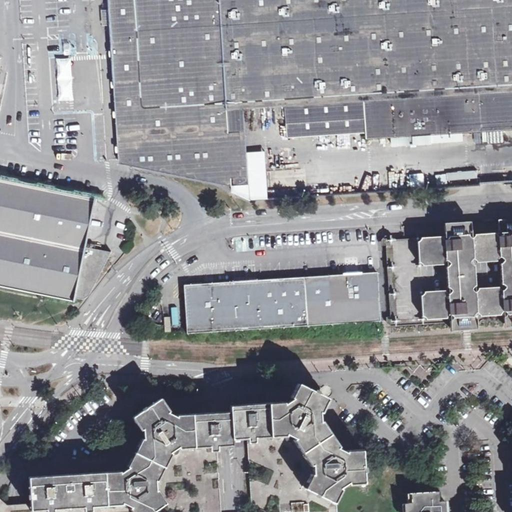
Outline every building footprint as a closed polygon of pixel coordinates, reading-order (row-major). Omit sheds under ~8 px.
[(511,0),(109,0),(110,6),(111,20),(112,33),(115,83),(120,161),(130,163),(167,171),(233,185),(231,151),(231,146),(230,134),(240,133),(239,125),(229,125),(229,120),(229,117),(228,108),(244,107),(259,106),(278,105),(288,105),(366,100),(367,132),(368,138),(373,138),(387,137),(391,137),(392,145),(433,142),(432,134),(436,134),(445,133),(463,132),(507,129),(511,128),(511,0)] [(55,93),(56,100),(74,99),(74,92),(73,83),(73,74),(72,65),(72,57),(53,58),(53,66),(54,75),(55,84),(55,93)] [(366,100),(288,105),(290,135),(367,132),(366,100)] [(231,151),(233,185),(234,190),(254,199),(268,198),(265,152),(247,153),(247,145),(245,119),(244,107),(228,108),(229,117),(229,120),(229,125),(239,125),(240,133),(230,134),(231,146),(231,151)] [(432,134),(433,142),(463,141),(463,132),(445,133),(436,134),(432,134)] [(422,184),(421,169),(409,170),(410,185),(422,184)] [(0,178),(95,198),(96,192),(0,172),(0,178)] [(0,286),(73,301),(74,298),(81,299),(85,297),(88,295),(90,291),(108,258),(94,254),(95,248),(96,243),(86,241),(95,198),(0,178),(0,286)] [(511,230),(492,232),(491,232),(468,233),(389,237),(390,251),(394,321),(466,317),(511,314),(511,230)] [(94,254),(108,258),(111,252),(95,248),(94,254)] [(304,276),(307,324),(380,320),(377,271),(326,274),(304,276)] [(186,331),(307,324),(304,276),(240,279),(225,280),(202,282),(184,283),(186,331)] [(160,311),(160,298),(150,303),(148,312),(160,311)] [(164,325),(175,324),(174,306),(168,306),(168,316),(164,317),(164,325)] [(230,412),(216,412),(218,447),(233,446),(233,440),(247,439),(286,437),(286,434),(288,435),(295,439),(294,440),(311,466),(313,465),(313,475),(309,473),(302,486),(305,487),(305,488),(331,502),(335,504),(336,503),(338,504),(345,491),(340,488),(349,483),(349,485),(364,485),(363,450),(348,450),(347,450),(347,453),(338,448),(340,446),(323,421),(321,422),(320,414),(319,411),(322,413),(329,399),(326,398),(297,383),(291,397),(294,399),(285,404),(284,402),(246,404),(230,405),(230,412)] [(216,447),(218,447),(216,412),(177,414),(177,416),(167,412),(169,411),(161,398),(158,399),(132,417),(141,431),(144,429),(144,439),(141,438),(127,466),(129,468),(121,473),(121,471),(30,476),(31,502),(32,511),(123,506),(123,503),(132,507),(131,509),(133,511),(154,511),(156,511),(168,503),(161,492),(160,489),(158,491),(156,480),(159,482),(173,454),(171,452),(177,448),(179,446),(180,449),(216,447)] [(330,505),(331,502),(305,488),(305,487),(302,486),(309,473),(313,475),(313,465),(311,466),(294,440),(295,439),(288,435),(286,434),(286,437),(247,439),(251,511),(328,511),(328,509),(330,505)] [(168,503),(156,511),(220,511),(216,447),(180,449),(179,446),(177,448),(171,452),(173,454),(159,482),(156,480),(158,491),(160,489),(161,492),(168,503)] [(453,511),(453,499),(444,499),(445,492),(420,492),(421,501),(416,502),(417,511),(414,511),(413,511),(453,511)] [(156,511),(154,511),(133,511),(131,509),(132,507),(123,503),(123,506),(32,511),(31,502),(7,504),(3,501),(0,504),(0,511),(156,511)] [(338,511),(335,504),(331,502),(330,505),(328,509),(328,511),(338,511)]
